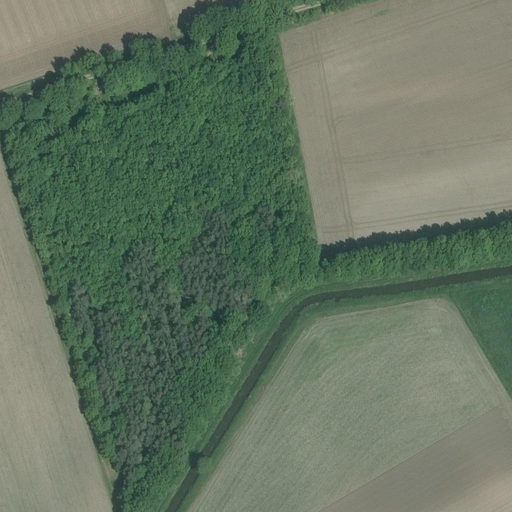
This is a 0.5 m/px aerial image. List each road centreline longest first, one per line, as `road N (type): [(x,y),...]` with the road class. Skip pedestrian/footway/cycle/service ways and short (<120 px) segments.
road 1 (track): [(0,125),(121,511)]
road 2 (track): [(321,0),(0,107)]
